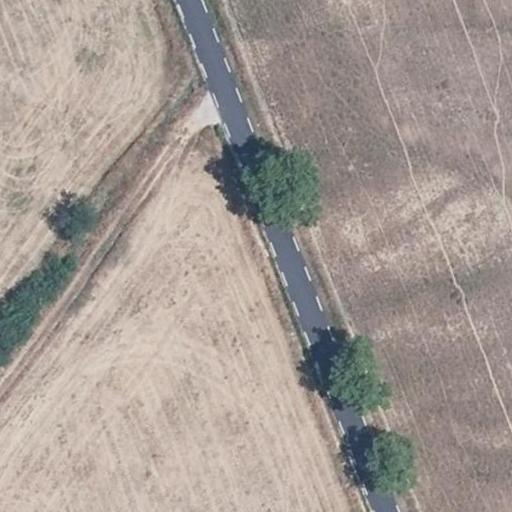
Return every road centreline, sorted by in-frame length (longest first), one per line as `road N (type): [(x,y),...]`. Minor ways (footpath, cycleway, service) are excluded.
road 1 (tertiary): [(384,511),(185,0)]
road 2 (track): [(0,400),(222,96)]
